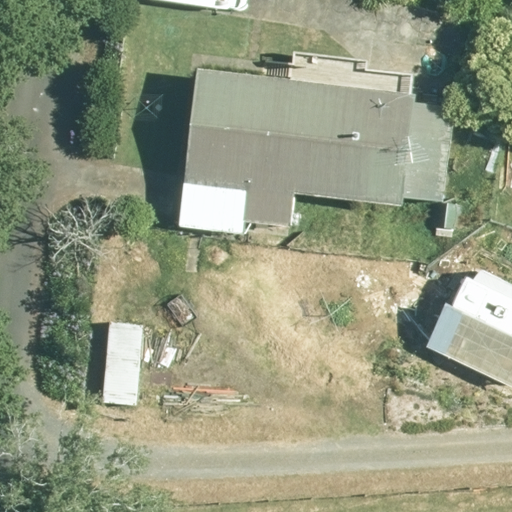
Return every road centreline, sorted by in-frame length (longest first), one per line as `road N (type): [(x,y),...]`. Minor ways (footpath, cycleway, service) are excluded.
road 1 (track): [(511,431),(0,463)]
road 2 (unclassified): [(0,317),(32,0)]
